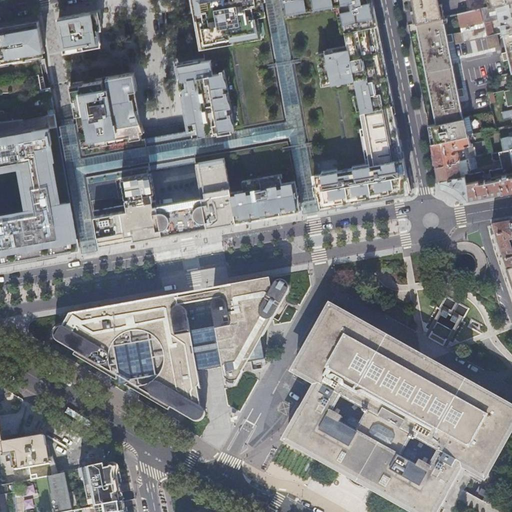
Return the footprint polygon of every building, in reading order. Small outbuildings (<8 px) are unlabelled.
[(50,87),(49,87),(44,58),(31,61),(30,55),(43,53),(38,21),(10,26),(0,27),(0,262),(64,251),(79,249),(77,241),(80,241),(87,240),(95,238),(97,238),(99,245),(174,232),(183,230),(247,219),(266,215),(300,209),(299,202),(300,202),(301,201),(308,200),(316,199),(317,199),(318,198),(320,206),(356,199),(370,197),(405,190),(409,190),(389,90),(385,67),(374,13),(371,0),(193,0),(204,59),(177,64),(184,104),(185,108),(188,123),(189,122),(190,130),(189,130),(166,134),(145,138),(142,138),(140,132),(143,131),(143,132),(144,132),(140,114),(133,72),(70,83),(77,122),(74,123),(67,124),(59,125),(57,126),(50,87)] [(444,17),(442,5),(440,0),(408,0),(409,4),(413,24),(416,24),(442,18),(444,17)] [(511,0),(465,0),(468,12),(511,1),(511,0)] [(511,1),(468,12),(456,15),(459,28),(497,19),(496,22),(497,25),(496,25),(496,29),(500,29),(501,33),(502,33),(511,30),(511,1)] [(99,19),(98,10),(66,16),(58,17),(64,51),(100,44),(97,28),(101,27),(99,19)] [(442,19),(442,18),(416,24),(431,102),(436,124),(449,121),(462,118),(458,98),(463,97),(463,98),(464,98),(462,88),(461,88),(461,89),(456,90),(447,43),(451,42),(452,43),(453,43),(451,34),(450,34),(450,35),(445,36),(443,22),(446,21),(445,18),(442,19)] [(511,30),(502,33),(506,52),(501,53),(501,52),(500,52),(502,62),(503,61),(503,60),(508,59),(511,73),(511,72),(511,30)] [(496,34),(485,37),(488,48),(498,46),(496,34)] [(492,93),(488,94),(490,103),(496,101),(494,92),(492,93)] [(511,109),(501,112),(503,119),(511,117),(511,119),(511,109)] [(472,135),(468,117),(463,118),(467,136),(468,135),(472,135)] [(436,124),(427,126),(429,135),(430,144),(467,136),(463,118),(462,118),(449,121),(436,124)] [(467,136),(430,144),(432,150),(435,166),(457,161),(465,159),(463,150),(453,152),(452,148),(470,144),(468,135),(467,136)] [(457,161),(435,166),(437,177),(438,181),(439,187),(449,190),(453,193),(457,195),(462,200),(507,192),(511,191),(511,173),(475,181),(474,176),(469,173),(460,175),(457,161)] [(301,201),(300,202),(302,213),(311,212),(319,211),(317,199),(316,199),(308,200),(301,201)] [(499,250),(506,272),(511,269),(511,251),(510,241),(511,240),(511,229),(510,222),(500,224),(491,225),(499,250)] [(87,240),(80,241),(82,253),(89,251),(97,250),(95,238),(87,240)] [(261,338),(262,338),(288,292),(289,288),(288,285),(287,285),(286,283),(283,281),(280,281),(278,281),(275,283),(271,290),(270,282),(267,283),(267,279),(219,288),(217,289),(216,291),(216,292),(176,299),(176,298),(175,297),(172,296),(71,315),(71,318),(69,319),(70,320),(65,329),(64,328),(61,327),(59,328),(56,329),(54,332),(53,336),(54,339),(56,341),(59,343),(75,352),(73,356),(116,381),(116,379),(116,377),(117,377),(118,386),(127,384),(127,385),(126,385),(125,387),(168,411),(169,408),(192,421),(194,422),(197,422),(200,421),(202,419),(204,416),(204,414),(203,410),(201,408),(197,389),(198,387),(199,390),(200,390),(197,372),(208,370),(222,367),(225,386),(226,385),(226,382),(228,383),(230,384),(232,384),(234,384),(234,387),(245,368),(248,362),(264,359),(261,338)] [(439,316),(455,325),(460,317),(457,314),(452,311),(448,309),(444,308),(439,316)] [(295,372),(318,384),(287,440),(339,470),(359,480),(377,491),(415,511),(433,511),(461,464),(484,477),(511,426),(511,410),(431,365),(424,361),(413,355),(330,309),(295,371),(295,372)] [(0,395),(10,393),(6,391),(0,387),(0,395)] [(0,455),(4,455),(5,463),(13,461),(14,471),(29,468),(31,480),(46,477),(47,477),(60,474),(45,437),(26,440),(24,434),(1,437),(0,434),(0,455)] [(104,469),(102,464),(93,466),(79,470),(81,478),(83,478),(86,490),(68,493),(64,474),(60,474),(47,477),(50,494),(49,494),(52,511),(61,511),(72,510),(91,507),(91,506),(121,501),(122,501),(122,499),(123,499),(122,491),(120,492),(119,487),(119,483),(120,483),(120,481),(118,467),(116,464),(114,462),(112,462),(109,463),(107,464),(106,465),(106,467),(106,469),(104,469)] [(377,491),(339,470),(331,485),(336,487),(364,503),(368,506),(377,491)] [(0,511),(15,511),(15,491),(7,493),(6,484),(0,485),(0,511)] [(91,507),(72,510),(72,511),(125,511),(124,508),(122,508),(122,505),(121,501),(91,506),(91,507)]
